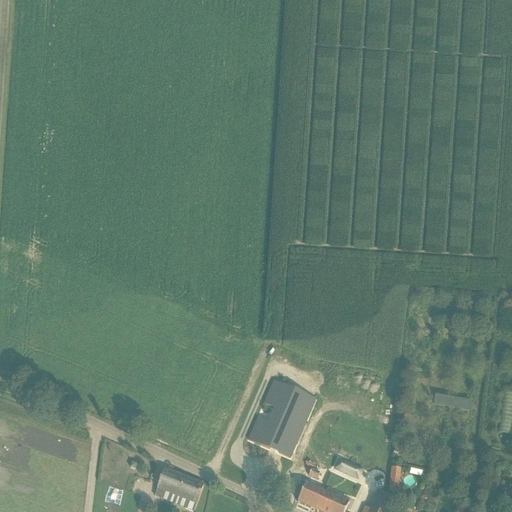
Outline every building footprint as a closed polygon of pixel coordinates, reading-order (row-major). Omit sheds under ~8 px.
[(258,419),(248,441),(269,451),(273,443),(282,448),(279,455),(290,460),(291,457),(315,401),(273,383),(263,405),(274,410),(268,423),(258,419)] [(511,395),(504,395),(502,433),(511,433),(511,430),(511,395)] [(397,422),(406,423),(407,415),(397,413),(397,422)] [(105,504),(137,510),(143,481),(134,479),(138,459),(115,455),(105,504)] [(339,462),(335,470),(358,480),(361,472),(339,462)] [(399,494),(400,479),(400,469),(391,468),(389,493),(399,494)] [(193,511),(200,496),(203,487),(164,471),(154,496),(193,511)] [(311,471),(309,477),(316,481),(319,474),(311,471)] [(306,484),(297,504),(315,511),(345,511),(349,504),(342,501),(340,505),(335,503),(337,498),(306,484)] [(460,492),(459,493),(457,498),(463,500),(465,494),(460,492)] [(365,508),(363,511),(394,511),(399,502),(397,501),(399,497),(389,493),(387,497),(378,493),(370,511),(365,508)] [(395,511),(412,511),(416,502),(401,497),(395,511)]
